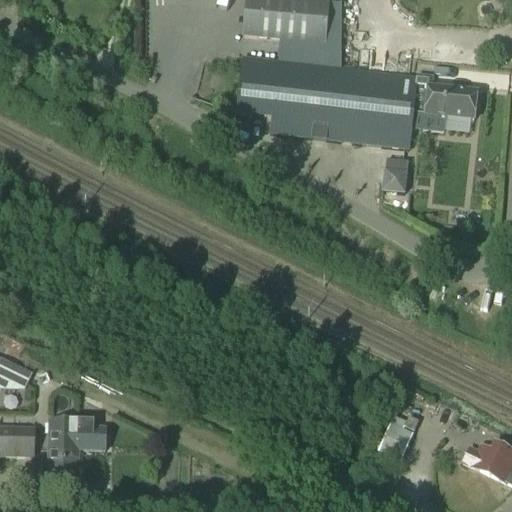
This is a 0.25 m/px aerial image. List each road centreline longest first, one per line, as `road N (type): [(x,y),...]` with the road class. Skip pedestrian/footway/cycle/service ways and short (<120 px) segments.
road 1 (unclassified): [(511,236),(494,267),(467,273),(0,24)]
road 2 (unknown): [(511,34),(392,29),(366,21),(355,0)]
